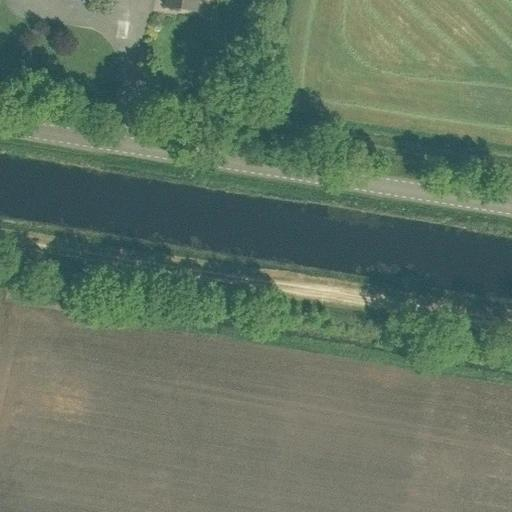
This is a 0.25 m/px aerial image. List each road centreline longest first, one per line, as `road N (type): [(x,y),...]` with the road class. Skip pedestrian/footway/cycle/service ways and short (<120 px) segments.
road 1 (track): [(511,325),(0,241)]
road 2 (tertiary): [(511,206),(0,124)]
